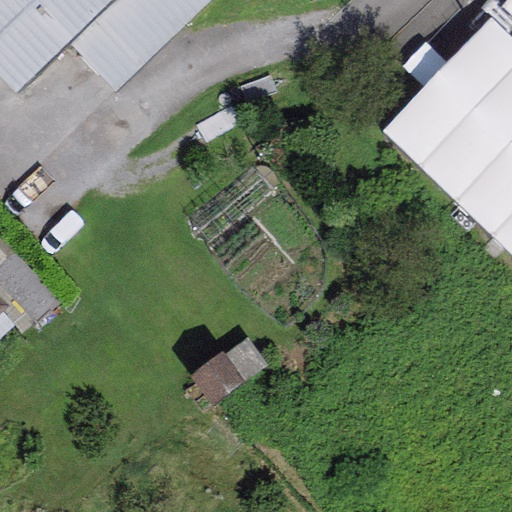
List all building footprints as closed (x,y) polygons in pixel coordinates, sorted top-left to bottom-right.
[(0,0),(0,85),(15,101),(68,49),(114,96),(212,0),(0,0)] [(511,1),(501,12),(511,22),(511,1)] [(511,45),(489,23),(380,137),(511,261),(511,45)] [(250,164),(187,220),(212,247),(274,191),(250,164)] [(0,317),(9,310),(0,300),(0,317)] [(219,362),(189,383),(210,413),(240,393),(219,362)]
